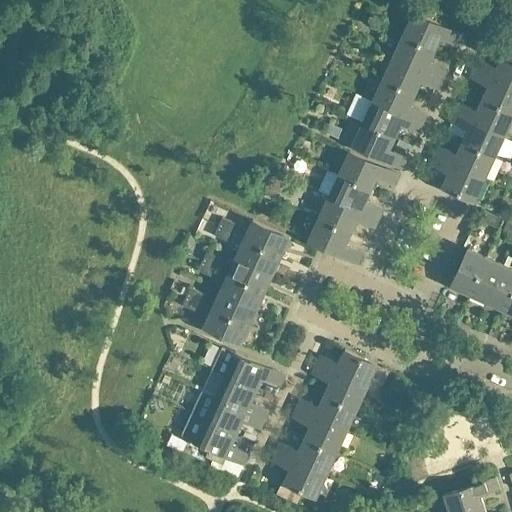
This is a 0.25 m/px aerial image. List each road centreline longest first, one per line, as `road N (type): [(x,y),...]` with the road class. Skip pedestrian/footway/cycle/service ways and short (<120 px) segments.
road 1 (residential): [(407,302),(426,295),(466,213),(406,185)]
road 2 (residential): [(406,185),(461,53)]
road 3 (residential): [(258,449),(317,326)]
road 4 (residential): [(317,326),(296,317),(321,263),(361,281)]
road 5 (residential): [(433,357),(401,363),(317,326)]
